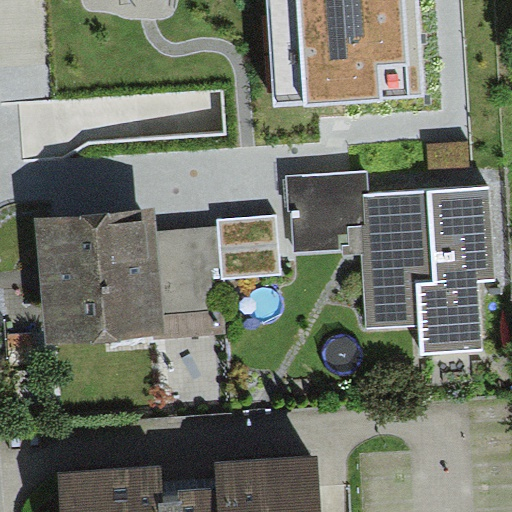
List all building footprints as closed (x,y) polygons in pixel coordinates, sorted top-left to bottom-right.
[(268,0),(275,107),(424,97),(417,0),(268,0)] [(355,170),(287,175),(293,250),(361,244),(355,170)] [(495,198),(365,206),(373,348),(416,346),(417,361),(484,357),(480,290),(501,289),(495,198)] [(150,204),(64,209),(73,349),(155,344),(156,358),(225,353),(217,237),(153,241),(150,204)] [(325,511),(322,468),(210,478),(212,511),(153,511),(151,481),(53,489),(55,511),(325,511)]
